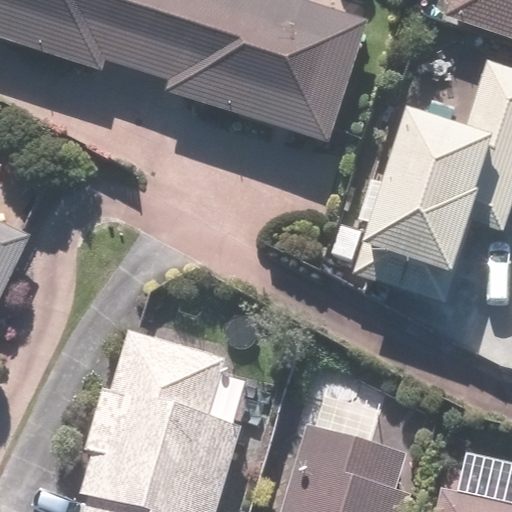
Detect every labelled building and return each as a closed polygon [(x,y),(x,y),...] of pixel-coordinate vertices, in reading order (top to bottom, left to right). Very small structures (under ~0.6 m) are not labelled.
[(0,0),(0,47),(106,82),(111,68),(167,86),(162,100),(332,155),(372,28),(285,0),(0,0)] [(511,0),(448,0),(439,32),(511,52),(511,0)] [(462,134),(405,117),(386,183),(367,177),(355,217),(365,220),(347,279),(448,309),(473,225),(505,235),(511,211),(511,79),(481,70),(462,134)] [(0,310),(36,238),(0,220),(0,310)] [(224,363),(131,334),(113,392),(102,389),(68,499),(86,504),(83,511),(225,511),(250,431),(235,426),(246,390),(218,382),(224,363)] [(384,403),(323,385),(284,511),(408,511),(412,501),(399,497),(410,459),(371,447),(384,403)] [(500,502),(439,489),(434,511),(511,511),(511,469),(507,468),(500,502)]
